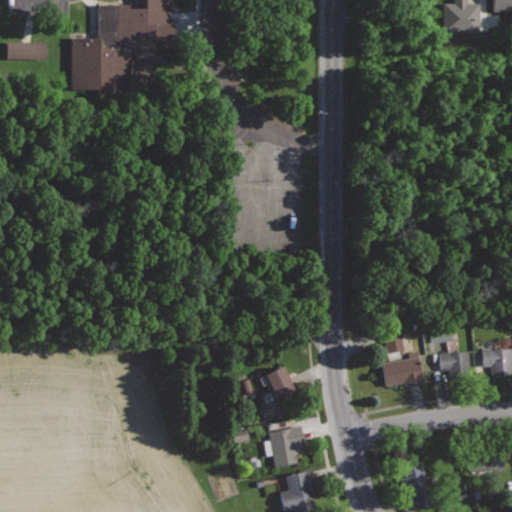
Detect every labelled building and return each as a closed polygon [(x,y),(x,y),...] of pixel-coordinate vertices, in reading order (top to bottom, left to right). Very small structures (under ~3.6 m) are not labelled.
[(162,0),(138,0),(138,2),(122,2),(122,0),(89,0),(89,32),(63,32),(63,82),(91,82),(91,87),(122,87),(122,83),(149,83),(149,54),(146,54),(146,49),(168,49),(168,17),(162,17),(162,0)] [(441,2),(440,32),(477,33),(478,3),(465,3),(465,0),(452,0),(452,3),(441,2)] [(511,0),(492,0),(492,11),(511,11),(511,0)] [(4,41),(3,58),(45,59),(45,42),(4,41)] [(450,341),(449,327),(429,328),(430,342),(450,341)] [(402,350),(398,330),(381,333),(385,353),(402,350)] [(511,361),(511,348),(481,350),(482,366),(490,365),(491,376),(511,374),(511,361)] [(469,349),(438,353),(440,370),(448,369),(450,382),(472,379),(469,349)] [(418,356),(380,363),(384,386),(422,379),(418,356)] [(282,364),(264,373),(277,400),(295,391),(282,364)] [(299,425),(268,431),(275,466),(297,462),(294,445),(303,444),(299,425)] [(502,452),(465,456),(467,473),(504,468),(502,452)] [(421,461),(399,469),(413,510),(433,503),(428,491),(439,488),(434,472),(426,475),(421,461)] [(309,469),(284,474),(287,488),(279,490),(283,510),(293,508),(293,511),(303,511),(318,509),(309,469)]
